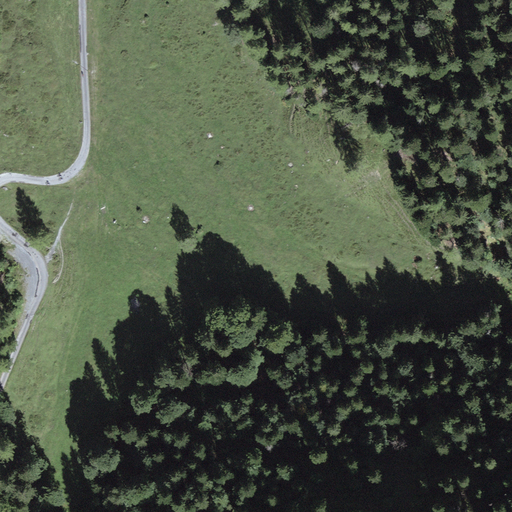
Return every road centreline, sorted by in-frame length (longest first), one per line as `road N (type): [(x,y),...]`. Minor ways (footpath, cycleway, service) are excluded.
road 1 (unclassified): [(83,0),(87,128),(80,162),(61,178),(0,180)]
road 2 (unclassified): [(0,224),(34,274),(0,385)]
